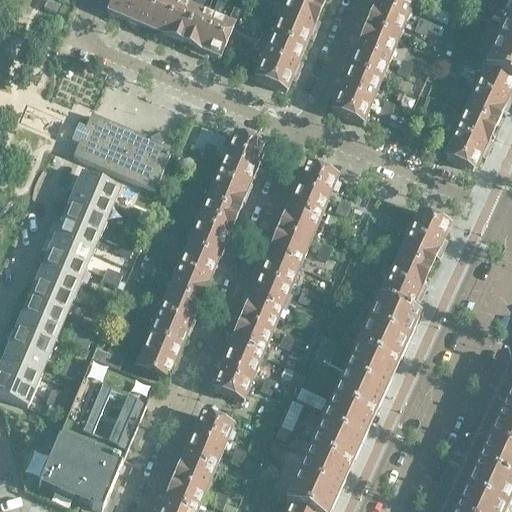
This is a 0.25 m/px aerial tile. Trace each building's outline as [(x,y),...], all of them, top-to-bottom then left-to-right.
[(125,23),(134,0),(112,0),(106,15),(125,23)] [(144,31),(156,0),(134,0),(125,23),(144,31)] [(161,43),(176,6),(162,0),(156,0),(144,31),(154,35),(152,40),(161,43)] [(315,25),(321,11),(295,0),(288,0),(280,20),(316,35),(319,26),(315,25)] [(295,0),(321,11),(325,0),(295,0)] [(406,24),(415,3),(406,0),(378,0),(378,2),(374,0),(370,9),(406,24)] [(482,27),(494,0),(493,0),(485,0),(474,24),(482,27)] [(181,47),(195,14),(176,6),(161,43),(169,47),(171,43),(181,47)] [(397,45),(406,24),(370,9),(366,17),(371,19),(365,31),(397,45)] [(236,22),(239,13),(232,10),(229,19),(236,22)] [(198,59),(214,21),(195,14),(181,47),(191,51),(189,55),(198,59)] [(312,43),(316,35),(280,20),(271,41),(303,54),(308,42),(312,43)] [(219,63),(233,29),(214,21),(198,59),(206,62),(208,58),(219,63)] [(426,32),(428,26),(419,22),(416,28),(426,32)] [(511,24),(506,22),(483,73),(511,86),(511,24)] [(423,39),(426,32),(416,28),(414,35),(423,39)] [(388,65),(397,45),(365,31),(360,43),(356,42),(353,50),(388,65)] [(298,66),(303,54),(271,41),(263,61),(298,76),(302,68),(298,66)] [(380,86),(388,65),(353,50),(349,59),(353,60),(348,73),(380,86)] [(295,85),(298,76),(263,61),(254,82),(285,96),(291,83),(295,85)] [(408,74),(411,67),(402,64),(399,70),(408,74)] [(406,80),(408,74),(399,70),(396,76),(406,80)] [(371,107),(380,86),(348,73),(343,85),(339,83),(335,92),(371,107)] [(511,101),(508,100),(511,91),(511,86),(483,73),(473,94),(508,111),(511,102),(511,101)] [(463,90),(465,83),(456,79),(453,86),(463,90)] [(460,96),(463,90),(453,86),(451,92),(460,96)] [(362,128),(371,107),(335,92),(332,100),(336,102),(330,114),(362,128)] [(505,119),(508,111),(473,94),(463,116),(494,130),(501,117),(505,119)] [(391,115),(394,109),(384,105),(382,111),(391,115)] [(388,121),(391,115),(382,111),(379,117),(388,121)] [(488,144),(494,130),(463,116),(453,138),(488,154),(492,146),(488,144)] [(154,195),(172,153),(162,149),(158,139),(154,141),(149,143),(90,118),(83,135),(87,137),(84,145),(79,144),(72,161),(154,195)] [(443,133),(445,127),(436,123),(433,129),(443,133)] [(440,140),(443,133),(433,129),(431,136),(440,140)] [(255,174),(263,154),(262,150),(233,138),(224,161),(255,174)] [(484,163),(488,154),(453,138),(443,161),(471,174),(475,172),(480,161),(484,163)] [(213,157),(215,150),(206,147),(204,153),(213,157)] [(210,163),(213,157),(204,153),(201,159),(210,163)] [(249,188),(255,174),(224,161),(214,183),(248,197),(251,189),(249,188)] [(327,204),(336,182),(308,170),(304,171),(296,191),(327,204)] [(119,194),(81,177),(80,179),(76,189),(74,193),(112,210),(119,194)] [(244,206),(248,197),(214,183),(205,206),(208,207),(236,219),(242,205),(244,206)] [(318,227),(327,204),(296,191),(290,205),(288,204),(284,213),(318,227)] [(194,202),(196,196),(187,192),(184,199),(194,202)] [(112,210),(74,193),(72,197),(73,198),(68,208),(68,207),(68,209),(106,225),(112,210)] [(347,213),(349,206),(340,203),(338,209),(347,213)] [(227,241),(236,219),(208,207),(193,241),(200,244),(201,240),(208,243),(212,235),(227,241)] [(106,225),(68,209),(67,209),(67,210),(63,220),(62,220),(61,224),(99,241),(106,225)] [(344,219),(347,213),(338,209),(335,215),(344,219)] [(145,223),(147,217),(132,211),(129,217),(145,223)] [(308,249),(318,227),(284,213),(281,221),(283,222),(277,236),(308,249)] [(442,244),(448,232),(446,229),(418,216),(407,239),(442,254),(446,246),(442,244)] [(142,230),(145,223),(129,217),(127,224),(142,230)] [(99,241),(61,224),(59,228),(55,238),(54,240),(92,256),(99,241)] [(397,234),(399,227),(390,224),(388,230),(397,234)] [(180,235),(183,229),(173,225),(171,231),(180,235)] [(394,240),(397,234),(388,230),(385,236),(394,240)] [(177,241),(180,235),(171,231),(168,237),(177,241)] [(212,277),(227,241),(212,235),(208,243),(201,240),(200,244),(193,241),(180,274),(210,287),(214,278),(212,277)] [(299,271),(308,249),(277,236),(271,250),(269,249),(266,257),(295,270),(299,271)] [(439,263),(442,254),(407,239),(397,261),(428,275),(435,261),(439,263)] [(92,256),(54,240),(54,241),(50,251),(49,251),(48,255),(86,272),(92,256)] [(134,248),(119,241),(116,248),(132,254),(134,248)] [(328,257),(331,251),(321,247),(319,254),(328,257)] [(132,254),(116,248),(114,254),(129,261),(132,254)] [(325,264),(328,257),(319,254),(316,260),(325,264)] [(86,272),(48,255),(46,259),(42,269),(41,271),(79,287),(86,272)] [(286,292),(295,270),(266,257),(265,258),(267,259),(258,281),(286,292)] [(422,288),(428,275),(397,261),(387,283),(422,298),(426,290),(422,288)] [(377,278),(379,271),(370,268),(368,274),(377,278)] [(79,287),(41,271),(40,272),(41,272),(36,282),(35,286),(73,302),(79,287)] [(121,279),(106,272),(103,278),(119,285),(121,279)] [(210,287),(180,274),(177,272),(167,295),(199,308),(204,294),(206,295),(210,287)] [(374,284),(377,278),(368,274),(365,280),(374,284)] [(119,285),(103,278),(101,285),(116,291),(119,285)] [(157,290),(160,284),(150,280),(148,286),(157,290)] [(276,315),(286,292),(258,281),(249,303),(276,315)] [(419,307),(422,298),(387,283),(377,304),(409,318),(415,305),(419,307)] [(73,302),(35,286),(33,290),(29,300),(28,302),(66,318),(73,302)] [(154,296),(157,290),(148,286),(145,292),(154,296)] [(309,302),(312,296),(303,292),(300,298),(309,302)] [(361,304),(363,298),(354,293),(351,299),(361,304)] [(193,322),(199,308),(167,295),(158,317),(191,331),(195,323),(193,322)] [(307,308),(309,302),(300,298),(298,305),(307,308)] [(66,318),(28,302),(27,303),(28,303),(23,313),(21,317),(60,333),(66,318)] [(271,338),(280,316),(276,315),(249,303),(247,302),(243,311),(245,312),(239,325),(271,338)] [(360,449),(418,322),(409,318),(377,304),(320,431),(360,449)] [(112,311),(97,305),(94,311),(109,318),(112,311)] [(109,318),(94,311),(91,317),(106,324),(109,318)] [(60,333),(21,317),(20,321),(16,331),(15,331),(15,332),(53,349),(60,333)] [(188,340),(191,331),(158,317),(149,338),(180,352),(186,339),(188,340)] [(139,334),(141,328),(132,323),(129,330),(139,334)] [(261,361),(271,338),(239,325),(234,339),(232,338),(228,347),(261,361)] [(136,340),(139,334),(129,330),(127,336),(136,340)] [(53,349),(15,332),(14,334),(10,344),(8,348),(47,364),(53,349)] [(92,339),(77,333),(74,339),(89,346),(92,339)] [(291,347),(293,341),(284,337),(282,343),(291,347)] [(175,370),(179,361),(177,360),(180,352),(149,338),(135,371),(167,384),(173,370),(175,370)] [(89,346),(74,339),(71,346),(87,352),(89,346)] [(324,377),(337,347),(322,340),(309,371),(324,377)] [(288,353),(291,347),(282,343),(279,349),(288,353)] [(252,383),(261,361),(228,347),(224,355),(226,356),(221,370),(252,383)] [(47,364),(8,348),(7,352),(3,362),(2,362),(2,363),(40,380),(47,364)] [(117,377),(122,365),(94,353),(89,365),(117,377)] [(40,380),(2,363),(1,365),(0,368),(0,380),(33,395),(40,380)] [(79,370),(64,363),(61,370),(76,377),(79,370)] [(91,511),(102,511),(135,434),(153,392),(117,377),(89,365),(64,426),(37,489),(91,511)] [(76,377),(61,370),(58,376),(73,383),(76,377)] [(242,406),(252,383),(221,370),(212,390),(214,394),(242,406)] [(33,395),(0,380),(0,399),(27,411),(33,395)] [(272,392),(274,385),(265,381),(263,388),(272,392)] [(269,398),(272,392),(263,388),(260,394),(269,398)] [(66,401),(51,394),(48,401),(63,407),(66,401)] [(63,407),(48,401),(45,407),(60,414),(63,407)] [(222,454),(232,431),(203,419),(199,420),(191,441),(222,454)] [(511,484),(511,423),(505,420),(482,471),(511,484)] [(331,511),(360,449),(320,431),(285,507),(290,509),(296,511),(331,511)] [(213,476),(222,454),(191,441),(185,454),(183,454),(180,462),(213,476)] [(242,462),(244,456),(235,452),(233,458),(242,462)] [(239,468),(242,462),(233,458),(230,464),(239,468)] [(203,498),(213,476),(180,462),(176,471),(178,472),(172,485),(203,498)] [(510,511),(511,510),(511,484),(482,471),(463,511),(510,511)] [(173,511),(197,511),(203,498),(172,485),(166,499),(164,498),(161,507),(173,511)] [(223,507),(226,500),(217,497),(214,503),(223,507)] [(218,511),(220,511),(223,507),(214,503),(211,509),(218,511)]
